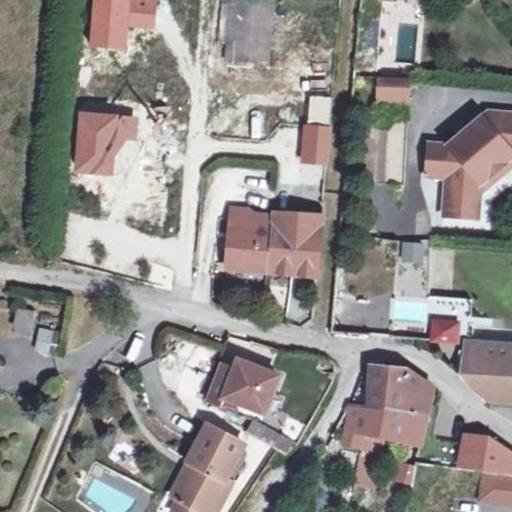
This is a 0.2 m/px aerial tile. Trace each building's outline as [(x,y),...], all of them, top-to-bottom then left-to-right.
[(230,0),(220,0),(217,43),(227,44),(230,0)] [(251,0),(230,0),(227,44),(226,58),(246,59),(251,0)] [(405,185),(414,80),(385,77),(376,183),(405,185)] [(451,145),(431,143),(428,175),(448,177),(445,214),(480,217),(482,193),(483,183),(511,158),(511,113),(490,111),(451,145)] [(302,164),(334,167),(337,128),(306,125),(302,164)] [(511,158),(483,183),(482,193),(511,167),(511,158)] [(230,266),(269,269),(273,226),(256,225),(257,214),(250,208),(233,205),(230,266)] [(273,226),(269,269),(316,273),(321,213),(274,211),(273,226)] [(403,297),(426,297),(426,244),(403,243),(403,297)] [(429,342),(468,345),(469,345),(471,328),(474,328),(475,304),(432,301),(429,342)] [(18,312),(17,331),(35,332),(36,313),(18,312)] [(36,354),(54,357),(59,332),(41,328),(36,354)] [(489,398),(511,399),(511,348),(469,345),(468,345),(464,375),(476,380),(475,387),(489,398)] [(239,372),(223,367),(211,402),(228,407),(230,400),(270,414),(283,376),(256,367),(255,370),(248,367),(249,365),(242,362),(239,372)] [(369,412),(429,419),(436,392),(410,370),(374,367),(371,394),(358,392),(349,410),(357,411),(369,412)] [(365,431),(369,412),(357,411),(354,429),(365,431)] [(429,419),(369,412),(365,431),(365,433),(422,446),(429,419)] [(289,453),(296,440),(260,421),(253,434),(289,453)] [(200,467),(183,500),(206,511),(221,511),(236,484),(230,481),(248,445),(212,426),(193,463),(200,467)] [(462,469),(511,474),(511,452),(495,441),(467,437),(462,469)] [(402,463),(397,484),(415,487),(419,466),(402,463)] [(511,477),(497,476),(494,503),(511,505),(511,477)] [(206,511),(183,500),(176,511),(206,511)]
